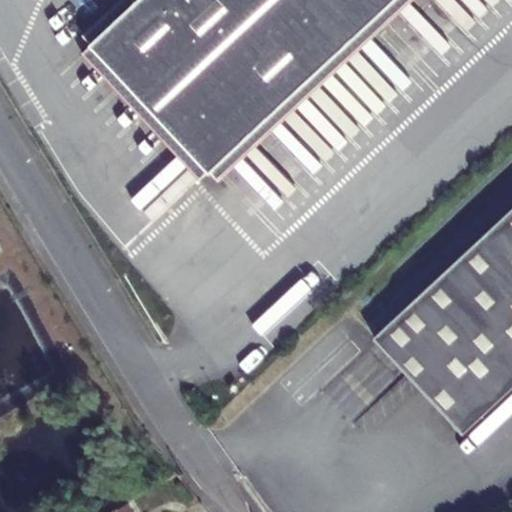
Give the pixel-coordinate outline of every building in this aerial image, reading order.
[(134,0),(120,14),(90,42),(100,53),(210,171),(394,0),(134,0)] [(501,136),(511,123),(511,106),(492,127),(501,136)] [(426,207),(475,162),(466,152),(417,197),(426,207)] [(393,234),(419,209),(398,186),(347,234),(356,243),(380,220),(393,234)] [(511,210),(376,336),(464,432),(511,388),(511,210)] [(209,384),(258,338),(249,328),(200,374),(209,384)] [(238,361),(249,371),(270,346),(259,337),(238,361)] [(386,365),(346,407),(356,416),(396,374),(386,365)] [(134,511),(130,503),(115,511),(134,511)]
